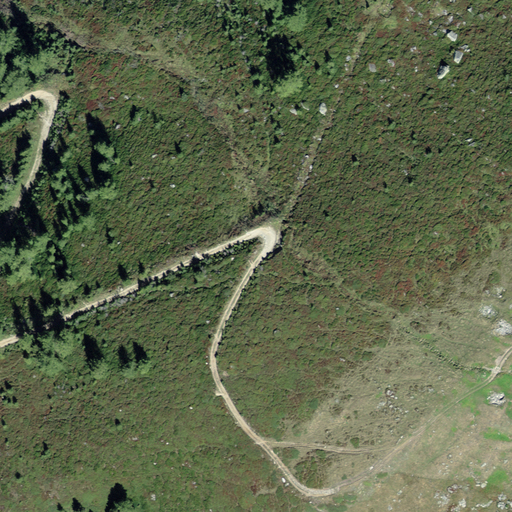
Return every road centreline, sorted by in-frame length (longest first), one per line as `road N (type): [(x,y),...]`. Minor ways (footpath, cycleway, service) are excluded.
road 1 (track): [(0,358),(29,336),(256,235),(273,241),(271,251),(248,277),(213,364),(259,441),(372,454),(404,445),(511,349)]
road 2 (track): [(0,113),(54,96),(40,165),(0,249)]
